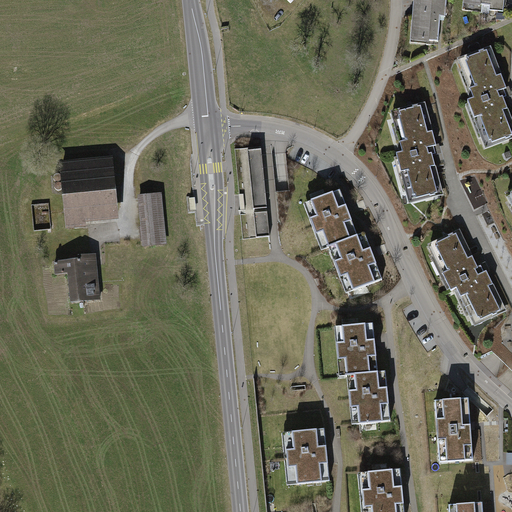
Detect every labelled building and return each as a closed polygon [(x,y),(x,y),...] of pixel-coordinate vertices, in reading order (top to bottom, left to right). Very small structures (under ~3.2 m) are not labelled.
[(418,0),(418,15),(440,16),(445,17),(446,0),(418,0)] [(468,0),(468,3),(490,6),(490,10),(503,12),(504,0),(468,0)] [(440,16),(418,15),(416,39),(427,40),(427,44),(438,45),(440,16)] [(480,135),(485,147),(511,136),(511,120),(503,98),(506,97),(504,90),(506,89),(492,50),(459,62),(464,74),(467,73),(473,89),(470,91),(473,99),(468,101),(474,118),(477,117),(483,134),(480,135)] [(409,201),(442,193),(432,155),(435,154),(433,147),(436,146),(425,106),(392,115),(395,127),(398,126),(403,143),(400,144),(402,153),(396,155),(401,172),(404,171),(409,188),(405,189),(409,201)] [(261,149),(247,151),(253,209),(267,208),(261,149)] [(289,191),(287,154),(275,154),(276,192),(289,191)] [(111,161),(62,166),(68,226),(85,225),(84,214),(116,211),(111,161)] [(308,216),(317,239),(323,237),(327,248),(334,246),(336,245),(336,244),(357,236),(340,190),(309,202),(314,214),(308,216)] [(158,194),(140,196),(144,246),(163,244),(158,194)] [(267,212),(254,213),(256,238),(270,236),(267,212)] [(336,245),(334,246),(338,257),(333,259),(341,282),(347,280),(352,291),(382,280),(364,233),(357,236),(336,244),(336,245)] [(468,313),(474,324),(505,309),(486,271),(484,273),(481,266),(478,268),(461,233),(430,248),(435,259),(438,258),(446,273),(443,275),(451,291),(457,289),(461,297),(463,295),(471,311),(468,313)] [(99,299),(95,255),(79,257),(79,260),(55,263),(56,274),(68,273),(70,297),(82,296),(83,301),(99,299)] [(378,372),(373,323),(341,327),(342,339),(335,340),(338,364),(344,364),(345,376),(353,376),(355,376),(355,375),(378,372)] [(355,376),(353,376),(354,387),(348,388),(351,412),(357,411),(358,424),(391,421),(386,372),(378,372),(355,375),(355,376)] [(469,399),(443,401),(444,410),(436,411),(439,453),(447,452),(448,462),(473,460),(469,399)] [(324,429),(291,432),(293,445),(286,446),(288,471),(295,471),(296,484),(330,481),(324,429)] [(368,486),(362,486),(364,511),(404,511),(400,469),(360,473),(361,474),(367,474),(368,486)] [(483,511),(483,503),(457,505),(457,511),(483,511)]
